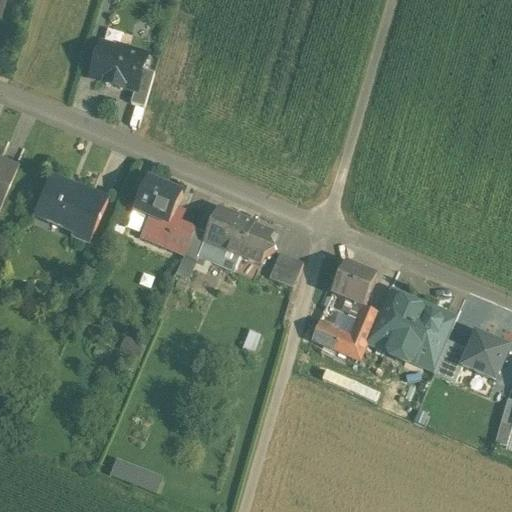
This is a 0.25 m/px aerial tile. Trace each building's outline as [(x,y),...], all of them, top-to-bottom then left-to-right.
[(147,57),(117,48),(117,51),(101,47),(92,80),(106,84),(105,87),(121,91),(122,89),(135,92),(136,93),(143,72),(147,57)] [(154,75),(143,72),(136,93),(135,92),(131,106),(144,110),(154,75)] [(0,210),(17,171),(0,164),(0,210)] [(76,190),(49,178),(34,214),(73,230),(70,238),(90,246),(109,202),(76,188),(76,190)] [(183,197),(148,182),(137,207),(134,213),(135,213),(150,219),(170,228),(178,211),(183,197)] [(137,207),(126,202),(116,226),(127,232),(128,230),(135,213),(134,213),(137,207)] [(170,228),(150,219),(143,236),(142,240),(185,258),(196,233),(180,226),(186,214),(178,211),(170,228)] [(256,227),(218,212),(208,238),(205,245),(242,261),(243,259),(255,229),(256,227)] [(150,219),(135,213),(128,230),(143,236),(150,219)] [(267,235),(255,229),(243,259),(262,267),(265,260),(276,256),(267,235)] [(185,258),(176,278),(189,283),(197,266),(199,259),(205,245),(208,238),(196,233),(185,258)] [(242,261),(205,245),(199,259),(206,262),(236,275),(242,261)] [(281,257),(270,282),(294,292),(304,267),(281,257)] [(206,262),(199,259),(197,266),(203,269),(206,262)] [(377,279),(345,266),(332,297),(363,310),(364,311),(377,279)] [(389,296),(379,317),(391,322),(399,305),(404,303),(389,296)] [(413,307),(404,303),(399,305),(391,322),(382,344),(382,345),(384,350),(424,368),(436,341),(442,327),(440,322),(432,319),(427,321),(425,325),(412,319),(416,312),(413,307)] [(363,310),(350,340),(367,347),(368,344),(379,317),(364,311),(363,310)] [(379,317),(368,344),(384,350),(382,345),(382,344),(391,322),(379,317)] [(350,340),(319,327),(312,343),(360,364),(367,347),(350,340)] [(261,338),(251,333),(242,355),(252,360),(261,338)] [(510,352),(476,337),(462,371),(496,385),(510,352)] [(447,346),(436,341),(424,368),(432,371),(437,369),(447,346)] [(469,354),(448,345),(434,378),(455,387),(469,354)] [(511,404),(508,403),(496,446),(507,449),(511,432),(511,404)] [(162,481),(117,463),(111,478),(156,496),(162,481)]
